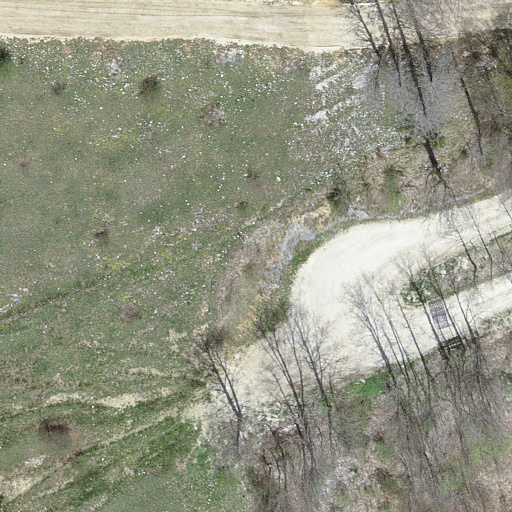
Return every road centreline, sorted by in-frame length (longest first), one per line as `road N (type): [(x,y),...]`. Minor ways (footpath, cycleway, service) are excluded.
road 1 (track): [(511,13),(332,33),(0,16)]
road 2 (unclassified): [(511,203),(397,254),(379,267),(370,297),(381,321),(414,328),(511,290)]
